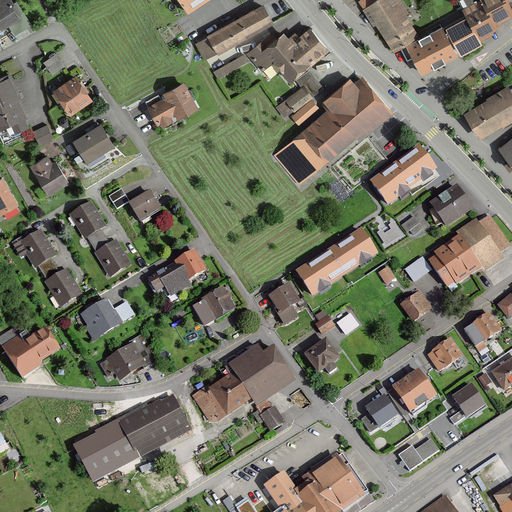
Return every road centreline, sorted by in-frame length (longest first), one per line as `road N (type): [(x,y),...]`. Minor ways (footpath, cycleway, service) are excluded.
road 1 (residential): [(0,388),(146,391),(267,327)]
road 2 (residential): [(511,279),(325,408)]
road 3 (residential): [(325,408),(158,511)]
road 4 (tertiary): [(411,111),(303,0)]
road 5 (tertiary): [(511,217),(411,111)]
road 6 (residential): [(330,0),(427,97)]
road 7 (primary): [(400,503),(511,426)]
road 8 (residential): [(400,503),(325,408)]
